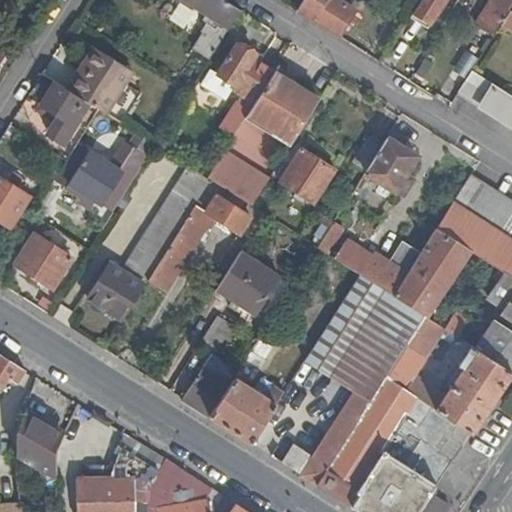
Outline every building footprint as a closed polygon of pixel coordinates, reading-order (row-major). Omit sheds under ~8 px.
[(201,36),(193,49),(208,59),(238,12),(218,0),(177,0),(188,7),(186,10),(201,20),(204,17),(208,20),(198,34),(201,36)] [(300,0),(293,12),(311,22),(325,0),(300,0)] [(325,0),(311,22),(335,37),(352,11),(346,7),(350,0),(325,0)] [(420,0),(411,15),(426,25),(441,0),(420,0)] [(511,0),(489,0),(473,26),(490,38),(497,27),(506,13),(511,3),(511,0)] [(511,30),(511,17),(506,13),(497,27),(509,35),(511,30)] [(242,104),(245,101),(252,105),(271,75),(271,74),(251,62),(254,57),(235,45),(213,80),(230,92),(227,97),(236,102),(237,102),(242,104)] [(97,52),(92,48),(78,72),(83,75),(97,52)] [(83,75),(78,72),(65,92),(87,107),(95,112),(105,118),(132,73),(97,52),(83,75)] [(455,93),(511,128),(511,98),(469,72),(455,93)] [(271,75),(252,105),(244,117),(289,145),(315,102),(271,75)] [(52,83),(38,106),(56,118),(52,124),(44,136),(61,147),(84,112),(87,107),(65,92),(52,83)] [(38,106),(34,113),(52,124),(56,118),(38,106)] [(87,107),(84,112),(92,117),(95,112),(87,107)] [(152,149),(139,140),(134,149),(147,157),(152,149)] [(365,140),(350,165),(363,173),(378,148),(365,140)] [(383,141),(378,148),(363,173),(362,175),(400,198),(410,183),(403,177),(413,160),(383,141)] [(121,170),(77,143),(56,176),(100,203),(121,170)] [(311,204),(331,172),(298,152),(278,183),(311,204)] [(265,183),(220,155),(204,181),(208,183),(249,208),(265,183)] [(103,264),(82,299),(120,323),(144,284),(202,192),(208,183),(204,181),(182,167),(116,271),(103,264)] [(458,192),(434,231),(469,252),(504,275),(507,277),(511,280),(511,203),(468,176),(458,192)] [(0,181),(0,223),(6,228),(24,198),(12,190),(14,186),(4,180),(2,183),(0,181)] [(255,226),(202,192),(144,284),(161,294),(201,229),(204,231),(211,220),(245,242),(255,226)] [(341,231),(329,224),(313,249),(313,250),(325,257),(341,231)] [(434,231),(419,256),(391,299),(421,319),(422,318),(424,319),(469,252),(434,231)] [(69,260),(32,236),(13,265),(21,270),(20,273),(41,287),(42,284),(51,289),(69,260)] [(342,243),(331,261),(356,277),(391,299),(419,256),(399,244),(386,264),(372,255),(369,260),(342,243)] [(276,279),(237,254),(214,290),(253,314),(276,279)] [(391,299),(356,277),(301,363),(351,395),(332,425),(328,422),(321,433),(325,437),(310,459),(299,477),(313,486),(381,381),(421,319),(391,299)] [(511,280),(507,277),(503,283),(507,286),(505,289),(499,285),(495,291),(507,298),(498,313),(511,321),(511,280)] [(464,321),(453,314),(442,331),(454,338),(464,321)] [(228,325),(215,317),(199,341),(213,349),(228,325)] [(454,338),(442,331),(424,319),(422,318),(421,319),(381,381),(424,408),(467,436),(508,373),(473,350),(454,338)] [(511,367),(511,334),(492,321),(473,350),(508,373),(511,367)] [(247,355),(234,374),(206,419),(228,432),(248,445),(282,394),(272,388),(263,401),(253,395),(256,389),(250,386),(247,391),(239,386),(255,360),(247,355)] [(234,374),(207,357),(179,401),(190,408),(206,419),(234,374)] [(0,387),(5,381),(12,386),(21,373),(7,364),(0,359),(0,387)] [(424,408),(381,381),(313,486),(353,511),(416,511),(425,500),(444,470),(449,462),(435,454),(441,443),(401,416),(405,410),(418,417),(424,408)] [(20,414),(11,434),(13,455),(52,478),(52,455),(60,438),(20,414)] [(130,511),(130,484),(151,484),(155,477),(161,461),(119,435),(105,479),(71,480),(71,511),(130,511)] [(276,453),(272,460),(293,474),(304,456),(289,447),(283,458),(276,453)] [(310,459),(304,456),(293,474),(299,477),(310,459)] [(155,477),(170,485),(159,511),(167,511),(171,511),(169,498),(188,494),(191,507),(200,505),(209,491),(161,461),(155,477)] [(462,481),(444,470),(425,500),(443,510),(462,481)] [(155,477),(151,484),(141,508),(152,511),(159,511),(170,485),(155,477)] [(34,486),(15,484),(16,498),(34,500),(34,486)] [(167,511),(242,511),(233,506),(229,511),(206,511),(204,504),(200,505),(191,507),(188,494),(169,498),(171,511),(167,511)]
